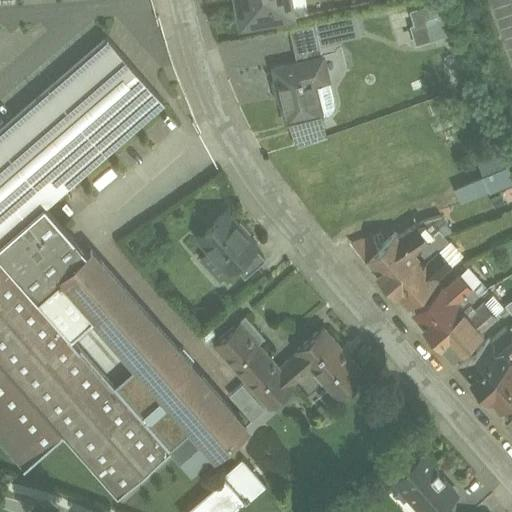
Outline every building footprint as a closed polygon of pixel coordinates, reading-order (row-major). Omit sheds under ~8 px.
[(232,0),(233,4),(237,3),(241,23),(247,22),(248,25),(275,20),(275,17),(292,14),(290,1),(289,0),(232,0)] [(412,10),(416,22),(414,23),(421,44),(453,34),(442,0),(412,10)] [(315,23),(289,29),(297,63),(323,57),(315,23)] [(107,39),(0,133),(0,246),(45,207),(163,103),(107,39)] [(297,63),(274,69),(287,124),(290,123),(321,116),(322,115),(313,78),(327,75),(323,57),(297,63)] [(327,136),(321,116),(290,123),(296,145),(327,136)] [(511,187),(511,161),(507,146),(481,154),(488,176),(460,185),(466,202),(511,187)] [(45,207),(0,246),(0,257),(37,300),(59,280),(88,255),(74,240),(45,207)] [(227,213),(198,239),(210,253),(201,261),(218,281),(235,266),(245,278),(265,260),(255,249),(257,247),(247,235),(249,233),(240,223),(237,225),(227,213)] [(415,224),(400,238),(412,251),(427,238),(415,224)] [(394,235),(367,259),(365,261),(367,262),(378,273),(377,274),(386,284),(417,257),(412,251),(400,238),(397,235),(398,235),(396,233),(394,235)] [(439,251),(423,264),(436,279),(437,278),(451,265),(439,251)] [(180,353),(92,252),(88,255),(59,280),(94,319),(147,380),(182,419),(215,457),(247,429),(191,365),(194,362),(183,350),(180,353)] [(0,257),(0,441),(25,469),(62,436),(118,499),(171,452),(160,439),(125,400),(72,339),(37,300),(0,257)] [(417,257),(386,284),(395,295),(396,294),(406,305),(406,306),(407,308),(409,306),(437,281),(438,280),(437,278),(436,279),(423,264),(417,257)] [(460,275),(445,288),(457,302),(473,289),(460,275)] [(94,319),(59,280),(37,300),(72,339),(94,319)] [(443,286),(412,313),(414,315),(424,326),(423,326),(432,336),(463,309),(457,302),(445,288),(443,286)] [(485,302),(469,316),(481,330),(497,316),(485,302)] [(463,309),(432,336),(441,346),(442,346),(452,357),(451,357),(453,359),(483,331),(481,330),(469,316),(463,309)] [(263,339),(245,319),(240,323),(214,346),(269,409),(295,386),(294,384),(279,368),(258,344),(263,339)] [(365,375),(323,327),(295,351),(297,353),(279,368),(294,384),(311,369),(337,399),(365,375)] [(511,333),(506,327),(491,341),(504,355),(511,348),(511,333)] [(489,339),(459,366),(461,368),(471,379),(470,379),(479,389),(510,362),(504,355),(491,341),(489,339)] [(511,363),(510,362),(479,389),(488,400),(489,399),(498,410),(500,412),(511,401),(511,363)] [(135,375),(130,379),(127,375),(123,380),(126,383),(121,387),(129,396),(125,400),(160,439),(182,419),(147,380),(143,384),(135,375)] [(437,472),(423,456),(394,481),(421,511),(437,511),(445,505),(457,495),(444,480),(445,479),(438,471),(437,472)] [(224,479),(185,511),(231,511),(244,501),(245,503),(250,499),(249,499),(259,490),(258,489),(264,483),(265,486),(266,485),(243,459),(222,477),(224,479)]
